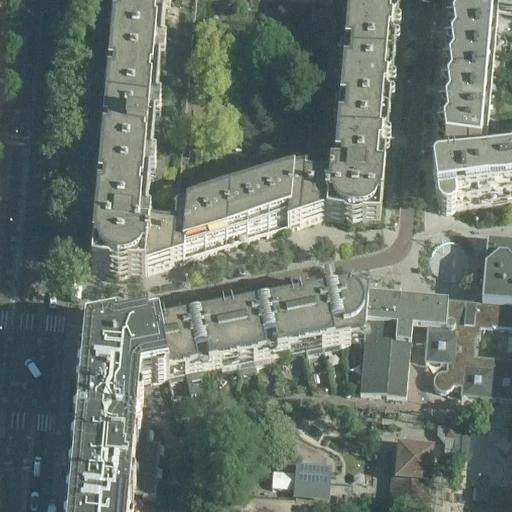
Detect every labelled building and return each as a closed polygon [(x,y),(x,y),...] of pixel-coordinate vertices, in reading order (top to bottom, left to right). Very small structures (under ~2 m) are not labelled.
[(162,54),(165,14),(159,14),(160,3),(123,0),(116,0),(111,58),(155,61),(156,53),(162,54)] [(398,19),(400,0),(356,0),(355,15),(398,19)] [(511,13),(511,0),(452,0),(452,5),(467,7),(467,10),(467,13),(467,18),(468,21),(456,23),(451,30),(450,31),(448,32),(447,33),(447,34),(446,36),(446,37),(446,38),(446,40),(446,41),(447,43),(448,44),(449,45),(494,39),(497,12),(511,13)] [(398,19),(355,15),(348,14),(345,54),(351,54),(350,63),(394,67),(398,19)] [(493,60),(494,39),(449,45),(447,48),(446,48),(448,52),(446,53),(445,54),(445,55),(444,56),(444,58),(444,59),(444,60),(444,62),(445,63),(446,64),(447,66),(493,60)] [(157,110),(160,71),(154,70),(155,61),(111,58),(105,123),(149,127),(151,109),(157,110)] [(491,80),(493,60),(447,66),(445,69),(444,69),(446,72),(444,74),(443,75),(443,76),(442,78),(442,79),(442,80),(442,81),(442,83),(443,84),(444,85),(446,87),(491,80)] [(389,123),(392,87),(394,67),(350,63),(350,72),(343,71),(340,110),(346,111),(345,119),(389,123)] [(489,101),(491,80),(446,87),(443,90),(444,93),(442,95),(441,96),(441,97),(440,98),(440,100),(440,101),(440,102),(441,103),(442,105),(442,106),(444,107),(489,101)] [(486,129),(489,101),(444,107),(441,111),(442,114),(441,116),(440,117),(439,119),(438,120),(437,122),(437,124),(437,126),(437,128),(438,130),(438,131),(440,135),(486,129)] [(385,175),(389,123),(345,119),(345,128),(338,127),(335,166),(341,167),(341,171),(385,175)] [(155,127),(149,127),(105,123),(101,170),(145,174),(146,166),(152,166),(155,127)] [(509,200),(503,159),(484,161),(486,129),(440,135),(439,136),(438,138),(437,139),(437,140),(436,142),(437,143),(437,144),(438,146),(438,147),(440,148),(442,149),(444,149),(445,150),(451,151),(451,154),(451,157),(451,162),(452,166),(437,168),(436,168),(435,168),(434,170),(433,171),(432,172),(432,174),(438,216),(441,215),(446,217),(451,216),(455,213),(456,210),(456,207),(509,200)] [(511,147),(511,148),(511,154),(509,158),(503,159),(509,200),(511,199),(511,147)] [(147,222),(150,183),(144,183),(145,174),(101,170),(96,226),(140,230),(141,222),(147,222)] [(380,228),(385,175),(341,171),(340,174),(330,173),(329,183),(326,222),(326,223),(344,226),(348,229),(353,230),(357,230),(362,228),(380,228)] [(326,222),(329,183),(305,181),(305,176),(237,198),(232,252),(326,222)] [(232,252),(237,198),(176,217),(175,232),(148,230),(148,231),(147,239),(146,279),(232,252)] [(146,279),(147,239),(148,231),(140,230),(96,226),(91,275),(109,278),(113,281),(118,282),(123,282),(127,280),(145,280),(146,279)] [(511,311),(511,247),(487,246),(481,309),(511,311)] [(364,349),(368,299),(365,298),(361,297),(359,296),(355,296),(330,301),(326,302),(326,301),(325,300),(324,300),(323,300),(296,305),(306,357),(351,348),(364,349)] [(406,403),(412,332),(418,332),(428,333),(430,305),(421,304),(368,299),(364,349),(360,399),(406,403)] [(306,357),(296,305),(269,310),(268,311),(267,311),(267,312),(267,313),(258,315),(257,314),(257,313),(256,313),(255,313),(228,318),(238,370),(306,357)] [(511,405),(511,311),(481,309),(430,305),(428,333),(425,367),(447,369),(446,377),(442,377),(439,378),(438,378),(437,379),(435,381),(434,382),(433,385),(433,386),(433,388),(433,390),(434,390),(434,392),(435,393),(436,394),(437,396),(440,397),(441,397),(443,397),(445,397),(447,397),(449,396),(450,395),(453,391),(462,392),(461,401),(511,405)] [(238,370),(228,318),(200,324),(199,324),(199,325),(198,326),(199,327),(194,327),(189,329),(189,328),(189,327),(188,327),(187,326),(175,329),(175,331),(160,334),(169,383),(238,370)] [(156,503),(160,449),(148,447),(150,433),(138,432),(142,390),(169,385),(169,383),(160,334),(158,335),(153,331),(149,332),(148,328),(86,340),(82,383),(78,386),(78,391),(81,394),(81,398),(77,401),(77,406),(80,410),(79,414),(76,417),(75,422),(78,425),(78,429),(74,431),(74,437),(77,440),(73,481),(70,484),(69,489),(72,493),(71,507),(67,510),(67,511),(130,511),(132,495),(143,496),(142,502),(156,503)] [(454,449),(455,432),(438,431),(438,439),(446,448),(454,449)] [(468,458),(470,434),(462,434),(460,457),(468,458)] [(428,485),(431,454),(400,451),(397,482),(428,485)] [(294,495),(328,499),(330,469),(297,465),(294,495)] [(427,503),(429,490),(427,489),(428,485),(397,482),(397,487),(393,486),(392,499),(427,503)]
